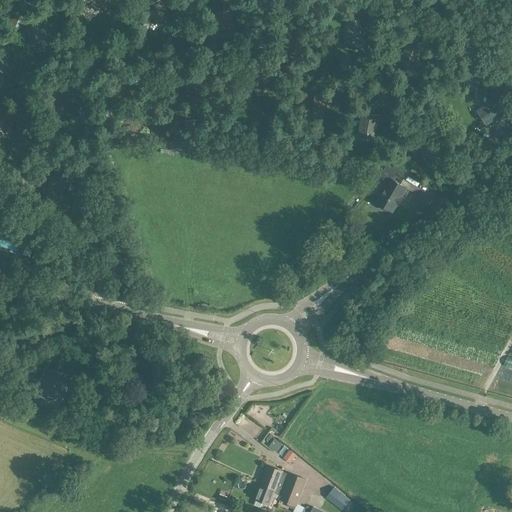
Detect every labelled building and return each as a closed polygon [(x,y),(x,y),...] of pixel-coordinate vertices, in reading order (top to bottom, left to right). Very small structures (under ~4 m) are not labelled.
[(101,21),(93,0),(78,0),(81,8),(78,9),(85,27),(101,21)] [(160,6),(145,14),(148,20),(153,18),(156,24),(166,18),(164,14),(166,12),(163,6),(160,7),(160,6)] [(209,20),(214,19),(217,31),(232,26),(228,10),(208,16),(209,20)] [(347,19),(346,47),(360,48),(360,46),(365,46),(365,41),(360,41),(361,20),(347,19)] [(45,30),(39,32),(37,26),(27,29),(31,43),(41,40),(43,47),(49,45),(45,30)] [(80,35),(79,31),(79,28),(73,29),(76,46),(82,45),(80,35)] [(414,63),(425,43),(412,37),(402,56),(414,63)] [(200,83),(178,81),(178,87),(185,88),(184,94),(199,96),(200,83)] [(262,107),(264,85),(245,83),(244,89),(237,88),(236,100),(254,102),(254,107),(262,107)] [(488,106),(478,112),(487,124),(502,114),(504,85),(489,84),(488,106)] [(52,106),(79,105),(79,86),(51,87),(52,106)] [(135,100),(136,88),(125,86),(124,99),(135,100)] [(335,99),(314,96),(312,113),(324,114),(324,112),(334,113),(335,99)] [(25,116),(25,113),(30,112),(29,105),(24,107),(23,102),(17,104),(18,109),(16,109),(17,115),(20,115),(21,118),(25,116)] [(360,133),(375,135),(378,115),(363,113),(360,133)] [(10,124),(15,144),(27,141),(22,121),(10,124)] [(439,158),(434,141),(431,142),(432,145),(422,148),(426,162),(439,158)] [(385,190),(377,204),(380,206),(381,209),(386,212),(389,211),(392,213),(406,188),(398,184),(404,173),(389,165),(377,175),(386,180),(381,188),(385,190)] [(43,180),(48,173),(43,170),(38,176),(43,180)] [(68,173),(49,177),(51,187),(70,183),(68,173)] [(105,234),(114,242),(118,237),(110,229),(105,234)] [(0,323),(12,326),(14,318),(10,317),(10,315),(10,314),(0,311),(0,323)] [(47,368),(38,390),(60,399),(69,377),(47,368)] [(268,443),(275,451),(284,444),(277,436),(268,443)] [(285,465),(295,454),(288,447),(277,459),(285,465)] [(275,490),(274,493),(282,496),(280,500),(289,503),(296,506),(297,504),(306,479),(290,473),(289,475),(286,484),(278,481),(282,472),(282,471),(268,466),(262,482),(265,483),(264,485),(275,490)] [(260,507),(261,507),(263,502),(270,505),(273,497),(274,493),(275,490),(264,485),(265,483),(262,482),(256,500),(254,504),(255,506),(260,507)] [(326,498),(342,511),(351,500),(334,487),(326,498)]
